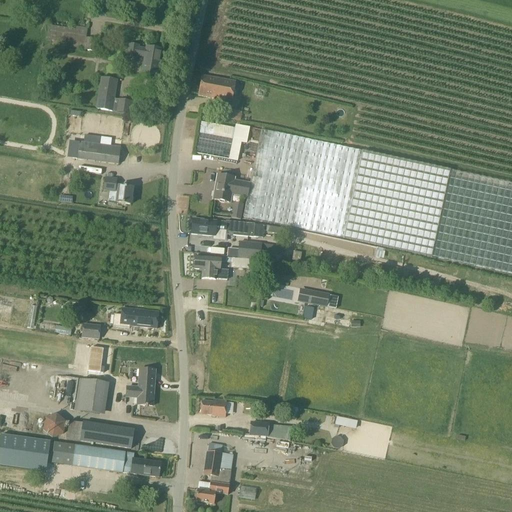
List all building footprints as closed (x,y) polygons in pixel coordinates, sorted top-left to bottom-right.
[(85,38),(83,50),(95,53),(97,40),(86,38),(85,38)] [(138,46),(130,45),(127,57),(136,59),(137,56),(145,57),(141,76),(157,79),(162,50),(146,48),(146,50),(138,48),(138,46)] [(234,82),(202,76),(198,96),(231,102),(234,82)] [(118,80),(101,78),(96,109),(113,112),(117,112),(117,113),(129,115),(132,102),(119,100),(115,99),(118,80)] [(228,110),(226,118),(239,121),(241,113),(228,110)] [(235,124),(235,126),(202,121),(197,154),(240,160),(243,143),(249,144),(252,126),(235,124)] [(217,175),(212,200),(230,203),(232,195),(247,198),(243,217),(511,274),(511,183),(274,134),(274,133),(261,130),(258,147),(256,157),(250,184),(234,181),(235,179),(217,175)] [(77,160),(118,165),(120,148),(79,142),(77,160)] [(117,179),(105,178),(103,191),(116,193),(117,179)] [(132,189),(118,187),(116,203),(130,205),(132,189)] [(233,204),(231,218),(240,220),(242,205),(233,204)] [(225,223),(193,219),(191,235),(214,237),(214,239),(221,240),(222,233),(226,233),(228,235),(253,238),(255,224),(226,221),(225,223)] [(282,237),(283,230),(266,227),(265,234),(282,237)] [(283,248),(262,245),(239,242),(237,259),(260,262),(280,265),(283,248)] [(294,252),(292,260),(300,262),(301,253),(294,252)] [(220,257),(220,258),(196,257),(195,269),(203,270),(202,279),(216,280),(216,279),(228,280),(228,271),(220,270),(221,263),(225,263),(225,258),(225,257),(220,257)] [(330,295),(300,289),(297,303),(327,308),(330,295)] [(330,295),(327,308),(336,310),(338,297),(330,295)] [(122,309),(122,316),(115,315),(113,327),(130,329),(130,327),(156,330),(158,313),(122,309)] [(101,326),(83,325),(81,339),(99,341),(101,326)] [(56,327),(55,334),(70,336),(72,329),(56,327)] [(98,370),(101,350),(90,348),(86,372),(98,374),(100,374),(101,370),(98,370)] [(138,388),(154,389),(155,371),(140,370),(138,388)] [(79,379),(74,411),(99,415),(104,383),(89,381),(79,379)] [(154,389),(138,388),(138,389),(127,388),(126,398),(138,399),(137,405),(152,406),(154,389)] [(226,401),(213,400),(213,402),(202,401),(200,415),(212,416),(212,417),(225,418),(226,401)] [(67,417),(48,418),(49,437),(68,436),(67,417)] [(339,417),(338,425),(351,427),(353,419),(339,417)] [(269,424),(250,422),(249,436),(290,442),(292,428),(269,426),(269,424)] [(82,424),(80,442),(131,450),(134,431),(82,423),(82,424)] [(51,442),(1,436),(0,445),(0,465),(47,472),(51,442)] [(332,440),(331,445),(334,449),(338,449),(342,447),(343,442),(340,438),(336,438),(332,440)] [(53,455),(52,464),(123,474),(123,473),(158,478),(160,463),(133,459),(133,454),(55,443),(53,455)] [(197,490),(195,502),(197,503),(197,504),(198,505),(201,505),(202,504),(203,503),(214,505),(215,494),(227,496),(230,480),(231,471),(219,469),(221,454),(223,446),(209,444),(208,452),(207,452),(203,476),(211,477),(210,484),(209,492),(197,490)] [(259,468),(258,476),(273,479),(274,471),(289,474),(292,458),(267,454),(264,469),(259,468)] [(321,461),(309,459),(306,477),(318,479),(321,461)] [(335,464),(321,461),(318,479),(332,481),(335,464)] [(347,466),(335,464),(332,481),(344,483),(347,466)] [(266,486),(249,483),(247,495),(258,497),(256,506),(258,507),(258,508),(264,509),(264,508),(280,510),(282,496),(265,493),(266,486)] [(386,511),(387,505),(388,504),(387,504),(379,503),(380,500),(369,498),(369,501),(361,500),(360,500),(360,501),(358,511),(386,511)]
